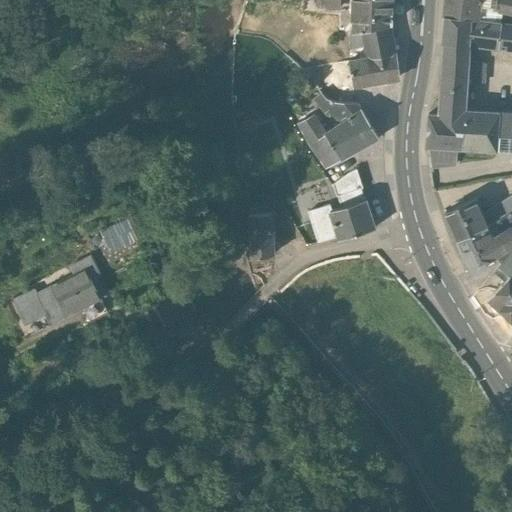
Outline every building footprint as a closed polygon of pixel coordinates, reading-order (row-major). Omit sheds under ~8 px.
[(340,0),(316,0),(317,8),(326,8),(326,9),(340,9),(340,0)] [(350,0),(351,4),(350,20),(352,20),(352,32),(360,30),(391,25),(393,24),(393,0),(350,0)] [(445,0),(444,19),(480,22),(481,0),(445,0)] [(481,0),(480,22),(502,24),(503,16),(503,15),(496,14),(498,0),(481,0)] [(511,0),(498,0),(496,14),(503,15),(503,16),(511,17),(511,0)] [(480,22),(444,19),(441,47),(471,49),(499,52),(502,24),(480,22)] [(511,25),(502,24),(499,52),(511,53),(511,25)] [(363,47),(371,56),(373,57),(396,53),(391,25),(360,30),(352,32),(350,32),(351,50),(363,47)] [(471,49),(441,47),(438,109),(468,110),(471,49)] [(352,88),(352,89),(401,79),(396,53),(373,57),(371,56),(348,61),(352,88)] [(312,83),(321,93),(352,88),(348,61),(320,66),(308,68),(312,83)] [(329,110),(340,122),(361,110),(356,102),(336,103),(327,100),(321,93),(312,101),(324,114),(329,110)] [(438,116),(428,115),(426,147),(496,151),(498,112),(468,110),(438,109),(438,116)] [(326,132),(315,113),(297,125),(326,170),(378,137),(361,110),(340,122),(326,132)] [(511,113),(498,112),(496,151),(511,152),(511,113)] [(244,212),(274,210),(272,185),(242,188),(244,212)] [(511,196),(483,215),(488,228),(511,214),(511,196)] [(366,200),(330,212),(328,205),(306,212),(317,243),(319,242),(320,246),(376,228),(366,200)] [(476,200),(445,214),(457,242),(471,235),(472,238),(490,231),(488,228),(483,215),(476,200)] [(271,216),(247,217),(249,262),(274,257),(271,216)] [(471,235),(457,242),(469,273),(471,276),(475,277),(486,273),(488,269),(488,266),(497,260),(502,264),(511,251),(511,224),(492,235),(490,231),(472,238),(471,235)] [(511,251),(502,264),(499,267),(509,276),(511,272),(511,251)] [(102,272),(91,254),(70,266),(74,273),(14,305),(25,325),(44,315),(49,324),(83,305),(91,318),(106,310),(100,300),(109,295),(98,276),(102,272)] [(511,272),(509,276),(487,301),(511,322),(511,272)] [(184,293),(154,308),(165,329),(195,314),(184,293)]
